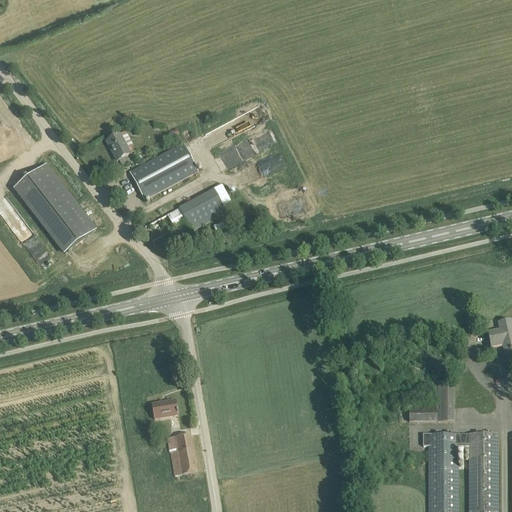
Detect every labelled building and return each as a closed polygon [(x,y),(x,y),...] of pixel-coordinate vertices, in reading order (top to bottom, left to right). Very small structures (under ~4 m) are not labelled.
[(170,132),(174,140),(182,136),(178,129),(170,132)] [(107,143),(117,162),(131,155),(120,135),(107,143)] [(130,174),(144,201),(198,172),(183,145),(130,174)] [(95,232),(45,167),(15,190),(65,255),(95,232)] [(227,213),(215,191),(145,228),(156,251),(227,214),(227,213)] [(488,333),(492,356),(511,352),(511,320),(502,323),(504,330),(488,333)] [(409,407),(409,423),(454,423),(454,383),(438,383),(438,407),(409,407)] [(178,417),(177,414),(178,414),(178,412),(177,412),(175,401),(165,403),(152,405),(155,421),(178,417)] [(170,454),(176,484),(199,482),(191,435),(175,438),(177,453),(170,454)] [(457,511),(458,448),(470,448),(469,511),(497,511),(498,435),(470,436),(458,436),(423,436),(423,448),(429,448),(429,511),(457,511)]
